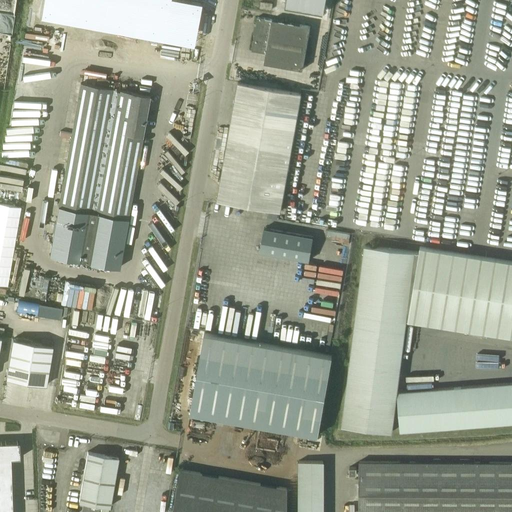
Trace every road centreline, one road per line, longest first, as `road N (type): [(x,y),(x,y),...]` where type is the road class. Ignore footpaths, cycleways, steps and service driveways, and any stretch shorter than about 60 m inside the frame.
road 1 (unknown): [(172,75),(85,62),(58,78),(47,115),(37,237),(66,270),(111,276),(137,268),(163,141)]
road 2 (unclassified): [(152,435),(230,0)]
road 3 (unknown): [(511,450),(340,455),(331,470),(331,511)]
road 4 (unclassified): [(152,435),(0,411)]
